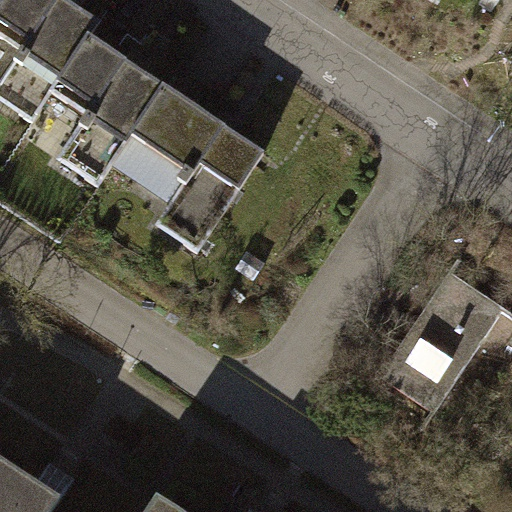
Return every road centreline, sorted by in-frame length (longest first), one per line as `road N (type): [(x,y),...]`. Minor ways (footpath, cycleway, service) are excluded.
road 1 (residential): [(442,141),(262,411)]
road 2 (residential): [(262,411),(0,238)]
road 3 (residential): [(226,0),(442,141)]
road 4 (residential): [(413,511),(262,411)]
